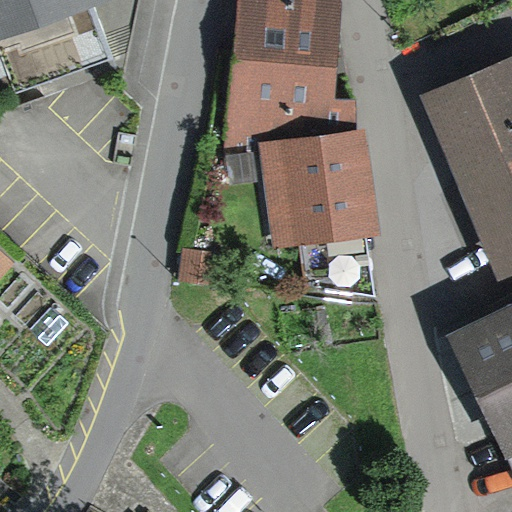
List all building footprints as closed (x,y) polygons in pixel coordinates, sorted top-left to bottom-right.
[(0,0),(0,48),(16,91),(111,56),(90,0),(0,0)] [(334,94),(342,3),(340,0),(235,0),(225,148),(260,151),(274,248),(380,233),(365,124),(355,125),(357,96),(334,94)] [(511,53),(420,92),(499,277),(511,271),(511,53)] [(0,276),(15,260),(0,246),(0,276)] [(200,250),(182,247),(176,280),(213,286),(219,253),(200,250)] [(511,299),(447,330),(511,466),(511,299)]
